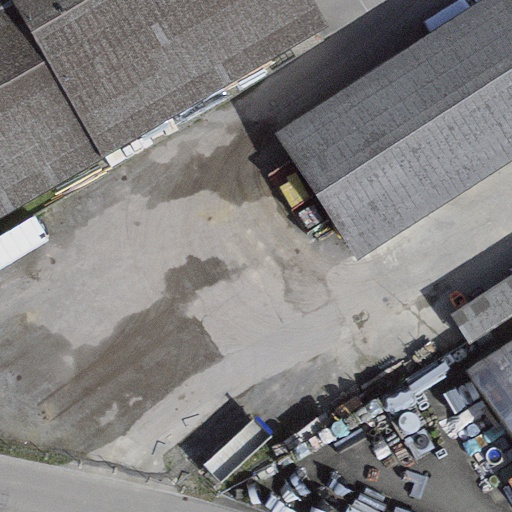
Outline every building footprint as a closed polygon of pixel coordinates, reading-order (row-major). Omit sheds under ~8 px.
[(0,0),(0,223),(110,160),(20,0),(0,0)] [(20,0),(110,160),(332,37),(311,0),(20,0)] [(511,160),(511,7),(508,0),(287,136),(360,254),(511,160)] [(511,314),(511,280),(455,318),(470,342),(511,314)] [(511,346),(470,373),(511,437),(511,346)]
